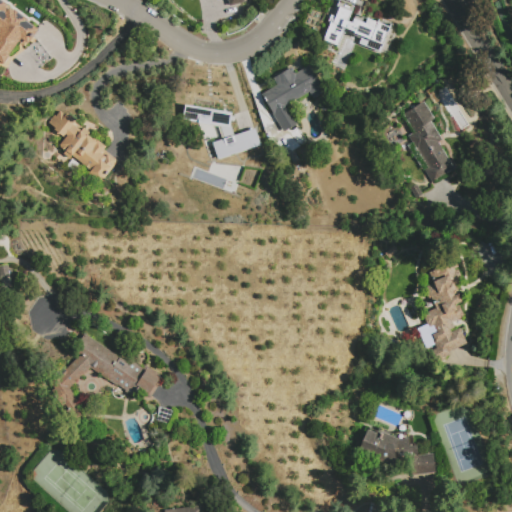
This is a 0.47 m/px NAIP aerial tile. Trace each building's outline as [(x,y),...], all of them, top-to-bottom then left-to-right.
[(0,0),(1,0),(8,4),(5,8),(7,9),(10,6),(39,28),(29,44),(21,39),(3,63),(0,60),(0,0)] [(340,1),(354,7),(348,21),(352,23),(354,19),(365,24),(368,18),(376,22),(378,19),(386,22),(387,19),(393,21),(392,24),(399,27),(386,55),(359,43),(362,38),(358,36),(357,37),(352,35),(353,33),(345,29),(337,47),(322,40),(330,23),(328,22),(331,15),(333,16),(340,1)] [(273,78),(291,67),(295,74),(310,65),(320,83),(321,82),(326,91),(314,99),(310,92),(287,105),(298,123),(283,131),(262,94),(278,85),(273,78)] [(446,173),(432,182),(425,171),(426,171),(414,152),(417,150),(408,137),(414,133),(403,115),(424,102),(435,119),(430,122),(442,140),(438,143),(455,169),(447,174),(446,173)] [(185,105),(232,113),(230,123),(234,136),(255,129),(261,146),(219,160),(213,143),(224,139),(220,126),(182,120),(185,105)] [(63,115),(66,118),(68,116),(78,123),(74,128),(82,134),(84,130),(90,135),(89,137),(97,144),(98,143),(107,149),(102,156),(108,161),(105,165),(112,171),(100,185),(90,177),(93,173),(73,158),(70,162),(65,157),(66,155),(64,153),(59,149),(64,144),(68,138),(66,137),(64,140),(63,140),(54,132),(56,130),(49,125),(55,118),(57,119),(61,114),(63,115)] [(191,179),(194,168),(208,172),(211,164),(244,169),(235,194),(202,182),(191,179)] [(422,194),(415,199),(409,189),(416,185),(422,194)] [(417,330),(427,325),(422,315),(436,309),(431,298),(429,299),(426,294),(428,287),(434,284),(428,273),(455,261),(458,267),(454,269),(455,271),(458,270),(463,281),(454,285),(457,290),(453,292),(455,296),(458,294),(462,302),(455,305),(456,307),(459,306),(464,316),(452,322),(454,328),(450,330),(451,333),(460,328),(467,343),(449,352),(450,355),(436,362),(431,351),(437,348),(435,344),(426,348),(417,330)] [(0,265),(7,264),(9,274),(0,275),(0,265)] [(52,387),(67,372),(81,358),(75,354),(77,350),(87,335),(132,366),(133,362),(146,371),(146,370),(162,380),(149,399),(140,392),(135,398),(129,395),(129,394),(91,370),(70,390),(85,413),(75,420),(52,387)] [(400,440),(408,439),(409,447),(416,446),(417,456),(434,454),(436,472),(413,475),(411,458),(391,460),(389,465),(358,451),(367,429),(378,434),(379,431),(400,440)]
